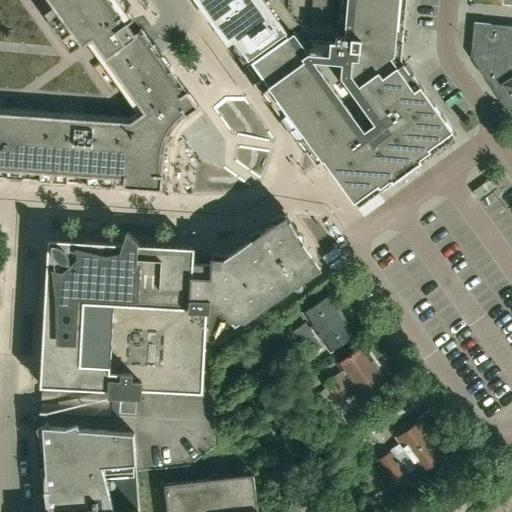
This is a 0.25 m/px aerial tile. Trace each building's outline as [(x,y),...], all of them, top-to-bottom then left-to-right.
[(0,0),(0,175),(162,188),(163,174),(164,156),(168,138),(178,122),(187,114),(199,106),(188,90),(187,91),(122,0),(0,0)] [(287,6),(282,0),(197,0),(243,64),(298,23),(299,25),(301,25),(287,6)] [(402,43),(402,42),(403,42),(407,0),(339,0),(336,31),(299,27),(246,65),(306,148),(317,164),(324,158),(359,205),(457,134),(404,61),(400,64),(394,55),(395,43),(402,43)] [(287,0),(287,6),(301,25),(328,27),(330,0),(287,0)] [(477,49),(511,51),(511,28),(491,27),(491,29),(479,28),(477,49)] [(511,51),(477,49),(476,55),(511,109),(511,51)] [(213,257),(210,306),(222,307),(234,327),(292,287),(297,294),(306,288),(301,281),(321,267),(286,216),(224,258),(213,257)] [(193,255),(194,255),(195,249),(49,239),(41,384),(199,392),(203,309),(207,310),(207,307),(190,306),(193,255)] [(210,306),(213,257),(194,256),(194,255),(193,255),(190,306),(207,307),(207,306),(210,306)] [(297,346),(341,315),(328,296),(303,313),(314,328),(310,331),(305,323),(293,331),(298,339),(294,342),(297,346)] [(407,320),(422,347),(436,339),(420,312),(407,320)] [(341,315),(297,346),(300,351),(304,348),(309,355),(321,347),(315,338),(319,335),(330,352),(354,334),(341,315)] [(265,348),(284,335),(275,321),(257,334),(265,348)] [(316,410),(332,399),(331,395),(375,363),(370,357),(373,355),(368,348),(365,350),(362,346),(336,364),(341,371),(322,384),(325,389),(309,401),(315,410),(316,410)] [(375,363),(331,395),(332,399),(316,410),(306,417),(313,426),(318,423),(327,436),(346,423),(334,407),(335,403),(344,397),(345,399),(356,391),(362,400),(388,381),(386,379),(389,378),(384,370),(381,372),(375,363)] [(511,394),(503,376),(487,384),(498,404),(511,396),(511,394)] [(387,471),(431,439),(418,421),(396,437),(401,444),(379,460),(387,471)] [(139,511),(134,434),(43,426),(43,427),(43,429),(45,448),(46,469),(48,490),(48,491),(49,511),(139,511)] [(431,439),(387,471),(394,480),(416,465),(421,472),(443,456),(431,439)] [(258,511),(254,472),(165,482),(167,511),(258,511)]
